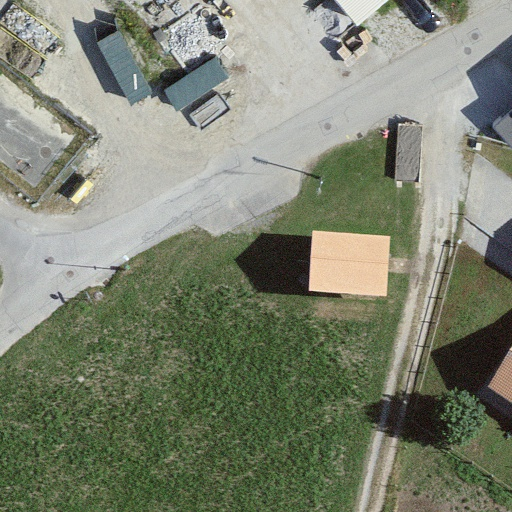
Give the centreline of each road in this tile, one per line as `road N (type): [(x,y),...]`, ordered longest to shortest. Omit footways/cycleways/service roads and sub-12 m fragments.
road 1 (residential): [(511,19),(59,274)]
road 2 (track): [(420,295),(369,511)]
road 3 (track): [(355,113),(237,0)]
